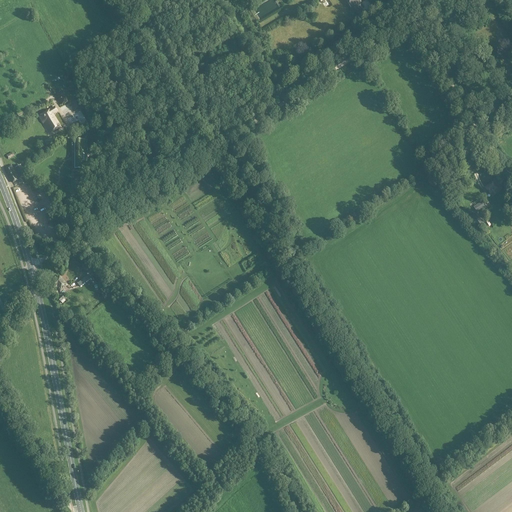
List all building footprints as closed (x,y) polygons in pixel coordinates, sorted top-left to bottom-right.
[(365,0),(346,0),(351,8),(351,9),(357,19),(363,16),(356,5),(361,3),(360,1),(362,0),(363,0),(364,1),(365,0)] [(56,95),(62,105),(68,102),(62,91),(56,95)] [(82,100),(71,103),(73,111),(84,109),(82,100)] [(53,114),(58,111),(55,107),(39,117),(40,118),(42,122),(44,125),(50,133),(61,128),(53,114)] [(76,162),(76,169),(86,169),(86,164),(85,164),(85,160),(86,160),(86,140),(83,140),(83,142),(81,142),(81,140),(76,140),(76,158),(77,158),(76,162)] [(13,183),(19,180),(11,165),(5,168),(13,183)] [(21,177),(25,175),(21,166),(16,168),(21,177)] [(492,196),(500,189),(494,181),(486,188),(492,196)] [(485,208),(482,203),(475,207),(478,213),(485,208)] [(477,214),(472,217),(478,226),(483,224),(477,214)] [(80,287),(91,278),(89,274),(77,284),(80,287)] [(53,282),(53,283),(51,285),(54,289),(56,286),(60,291),(66,285),(59,277),(53,282)]
